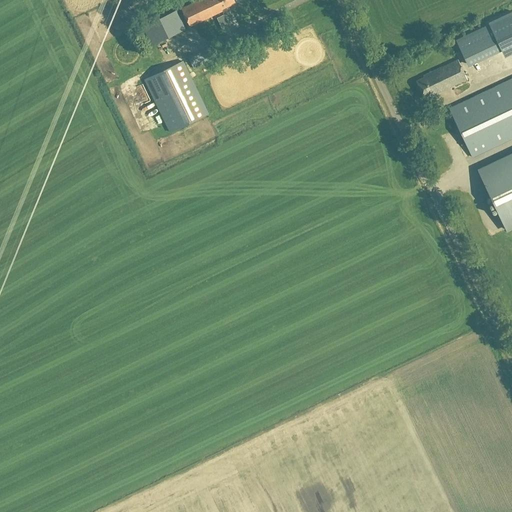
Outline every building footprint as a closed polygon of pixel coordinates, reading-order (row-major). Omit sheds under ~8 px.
[(199,0),(181,9),(190,27),(228,9),(227,7),(235,4),(233,0),(199,0)] [(176,12),(142,28),(151,47),(184,31),(176,12)] [(511,47),(511,12),(488,23),(489,25),(455,41),(467,64),(500,49),(502,53),(511,47)] [(223,15),(217,19),(222,31),(229,27),(223,15)] [(194,69),(215,58),(210,47),(188,58),(194,69)] [(422,76),(415,80),(423,96),(430,93),(431,94),(466,78),(456,58),(422,75),(422,76)] [(169,133),(209,114),(183,61),(143,80),(169,133)] [(471,156),(511,136),(511,77),(448,107),(471,156)] [(511,155),(478,171),(506,230),(511,227),(511,155)]
